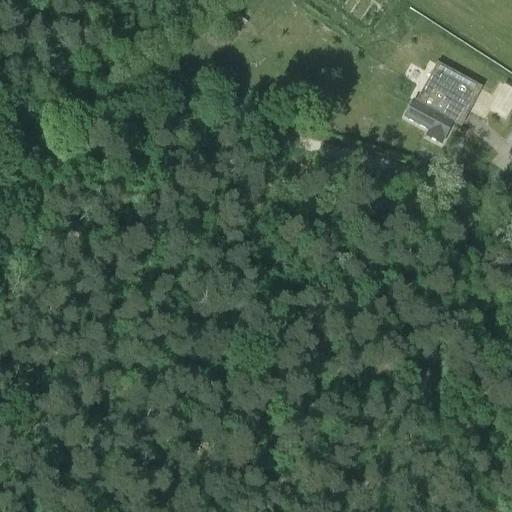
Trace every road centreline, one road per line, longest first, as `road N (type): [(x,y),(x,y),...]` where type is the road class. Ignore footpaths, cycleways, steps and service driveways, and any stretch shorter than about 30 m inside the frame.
road 1 (track): [(511,209),(286,140),(163,129),(0,136)]
road 2 (track): [(272,511),(322,434),(334,347),(330,222),(345,154)]
